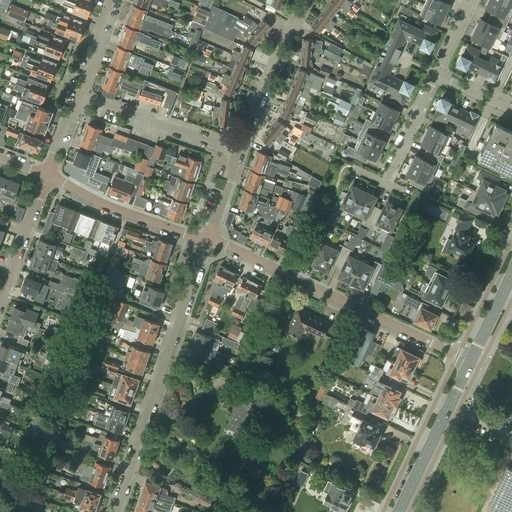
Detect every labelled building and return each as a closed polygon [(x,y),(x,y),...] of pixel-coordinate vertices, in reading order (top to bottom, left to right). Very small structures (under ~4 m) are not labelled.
[(90,13),(91,9),(66,0),(63,0),(62,5),(74,9),(73,13),(86,18),(88,14),(90,13)] [(66,0),(91,9),(93,5),(92,4),(93,0),(66,0)] [(214,0),(213,0),(207,0),(205,8),(210,10),(214,0)] [(281,9),(284,0),(273,0),(271,6),(276,8),(281,9)] [(331,0),(327,6),(336,12),(340,7),(345,11),(349,7),(340,0),(331,0)] [(426,0),(424,4),(446,15),(449,9),(447,8),(449,4),(441,0),(426,0)] [(511,12),(511,9),(492,0),(486,0),(485,4),(487,5),(485,9),(493,13),(491,18),(506,25),(511,12)] [(511,0),(492,0),(511,9),(511,0)] [(17,19),(21,8),(10,4),(6,15),(17,19)] [(199,17),(207,20),(211,11),(205,9),(194,4),(193,7),(191,6),(190,9),(191,10),(190,13),(194,15),(199,17)] [(276,8),(271,6),(266,4),(264,9),(274,13),(276,8)] [(446,15),(424,4),(419,15),(439,24),(441,20),(443,21),(446,15)] [(147,10),(133,5),(132,9),(130,8),(128,14),(171,30),(173,25),(146,14),(147,10)] [(211,11),(207,20),(203,28),(233,41),(235,36),(239,38),(241,36),(242,33),(247,38),(255,45),(271,26),(263,19),(258,25),(253,20),(245,16),(242,20),(238,18),(238,17),(229,13),(213,6),(211,11)] [(333,27),(336,23),(330,19),(336,12),(327,6),(319,16),(328,22),(333,27)] [(50,19),(56,21),(58,16),(46,12),(44,17),(50,19)] [(60,17),(58,16),(56,21),(83,32),(85,28),(83,26),(85,22),(71,17),(72,16),(62,12),(60,17)] [(171,30),(128,14),(126,19),(127,19),(126,23),(140,28),(142,23),(155,29),(154,32),(170,38),(173,31),(171,30)] [(405,38),(410,40),(416,28),(404,22),(406,16),(401,14),(387,44),(390,46),(399,50),(405,38)] [(203,28),(207,20),(199,17),(194,15),(190,26),(195,28),(202,31),(203,28)] [(328,22),(319,16),(311,26),(319,33),(324,27),(330,31),(333,27),(328,22)] [(506,25),(491,18),(489,23),(480,19),(478,23),(477,22),(474,28),(496,38),(499,40),(506,25)] [(81,36),(83,32),(56,21),(50,19),(48,24),(57,27),(55,32),(64,35),(78,41),(79,36),(81,36)] [(416,28),(410,40),(420,45),(420,47),(427,50),(428,49),(429,49),(433,42),(431,41),(436,31),(424,25),(421,30),(416,28)] [(139,31),(125,26),(124,29),(123,29),(121,34),(147,44),(150,46),(153,40),(142,36),(142,38),(137,36),(139,31)] [(471,34),(473,35),(471,39),(483,45),(488,47),(491,48),(496,38),(474,28),(471,34)] [(196,29),(193,38),(198,40),(201,31),(196,29)] [(340,32),(335,29),(331,33),(336,37),(340,32)] [(30,37),(36,39),(37,37),(33,35),(34,32),(27,30),(25,35),(30,37)] [(38,34),(37,37),(36,39),(63,50),(65,45),(64,44),(65,40),(51,34),(49,39),(38,34)] [(120,40),(118,44),(132,49),(134,43),(145,48),(147,44),(121,34),(119,40),(120,40)] [(61,55),(63,50),(36,39),(34,45),(45,49),(44,53),(58,59),(60,55),(61,55)] [(323,49),(313,48),(313,40),(303,39),(302,52),(319,53),(322,54),(323,49)] [(374,41),(371,47),(377,50),(380,44),(374,41)] [(339,55),(342,49),(330,43),(327,48),(339,55)] [(234,50),(232,54),(248,60),(253,49),(243,45),(240,52),(234,50)] [(131,52),(117,46),(116,50),(115,50),(113,55),(139,65),(141,66),(147,68),(149,64),(139,60),(140,58),(130,55),(131,52)] [(396,56),(399,50),(390,46),(387,52),(396,56)] [(477,72),(483,60),(477,57),(480,52),(467,46),(462,56),(461,56),(457,63),(459,64),(458,65),(465,69),(466,67),(477,72)] [(325,49),(322,54),(330,57),(332,53),(325,49)] [(23,54),(14,51),(11,58),(20,61),(23,54)] [(311,65),(312,57),(319,58),(319,53),(302,52),(301,65),(311,65)] [(387,52),(384,58),(393,62),(396,56),(387,52)] [(196,54),(193,62),(202,65),(205,57),(196,54)] [(233,68),(243,72),(248,60),(232,54),(230,59),(236,61),(233,68)] [(22,60),(55,72),(56,68),(55,67),(57,62),(43,57),(41,61),(24,55),(22,60)] [(112,61),(110,64),(124,70),(126,64),(137,68),(139,65),(113,55),(111,60),(112,61)] [(170,63),(176,65),(179,58),(173,55),(170,63)] [(387,90),(393,77),(388,75),(393,62),(384,58),(381,56),(367,87),(372,89),(374,84),(387,90)] [(488,62),(483,60),(477,72),(487,77),(486,79),(493,82),(503,62),(490,57),(488,62)] [(186,61),(179,58),(176,65),(183,68),(186,61)] [(53,77),(55,72),(22,60),(20,65),(37,72),(35,76),(49,81),(51,77),(53,77)] [(147,68),(141,66),(138,72),(147,76),(149,69),(147,68)] [(107,70),(105,76),(141,90),(143,84),(145,79),(141,78),(139,82),(133,80),(132,81),(121,77),(123,73),(109,67),(108,71),(107,70)] [(319,72),(328,76),(330,70),(321,67),(319,72)] [(224,73),(223,77),(239,84),(243,72),(233,68),(230,76),(224,73)] [(323,78),(299,68),(294,80),(310,87),(319,90),(321,86),(320,85),(323,78)] [(177,69),(173,78),(181,82),(185,72),(177,69)] [(118,87),(139,95),(138,98),(170,108),(177,92),(145,79),(143,84),(141,90),(105,76),(102,83),(103,84),(102,87),(116,92),(118,87)] [(328,76),(326,81),(334,85),(335,83),(336,79),(328,76)] [(16,83),(46,95),(48,90),(47,89),(48,85),(34,79),(34,80),(28,78),(27,81),(18,77),(16,83)] [(223,92),(233,96),(239,84),(223,77),(221,82),(226,85),(223,92)] [(403,82),(393,77),(387,90),(392,92),(389,97),(402,103),(407,93),(409,93),(412,86),(410,85),(411,84),(404,80),(403,82)] [(205,90),(215,94),(218,86),(202,80),(199,87),(205,90)] [(312,92),(313,88),(294,80),(289,92),(299,96),(308,100),(309,99),(318,103),(320,100),(310,96),(307,95),(309,91),(312,92)] [(44,100),(46,95),(16,83),(13,89),(23,92),(21,96),(27,98),(41,104),(43,100),(44,100)] [(324,87),(322,92),(332,96),(334,90),(327,87),(327,88),(324,87)] [(355,105),(357,102),(356,102),(359,95),(362,90),(356,87),(355,92),(350,103),(355,105)] [(5,90),(2,97),(11,101),(14,94),(5,90)] [(177,99),(183,101),(186,95),(180,92),(177,99)] [(299,96),(289,92),(284,104),(300,110),(302,106),(296,103),(299,96)] [(364,98),(359,95),(356,102),(357,102),(361,105),(364,98)] [(453,121),(459,108),(449,104),(450,102),(442,98),(442,100),(440,99),(436,107),(438,107),(433,118),(446,124),(448,119),(453,121)] [(214,106),(214,109),(213,111),(231,112),(232,100),(221,99),(220,107),(214,106)] [(335,110),(335,111),(346,116),(351,104),(340,99),(338,105),(335,110)] [(326,106),(335,110),(338,105),(329,100),(326,106)] [(52,112),(21,101),(18,110),(34,117),(34,116),(49,122),(52,112)] [(376,112),(396,121),(398,115),(397,114),(399,110),(380,101),(376,112)] [(284,104),(279,115),(290,120),(293,112),(299,115),(300,110),(284,104)] [(14,118),(16,110),(10,108),(7,115),(14,118)] [(470,112),(469,113),(459,108),(453,121),(458,123),(456,129),(468,135),(478,115),(470,112)] [(17,110),(15,117),(27,122),(25,128),(35,131),(35,130),(44,133),(49,122),(34,116),(34,117),(18,110),(17,110)] [(213,111),(213,116),(219,116),(219,124),(229,126),(231,112),(213,111)] [(396,121),(376,112),(371,121),(366,119),(363,124),(378,131),(380,126),(389,130),(391,126),(393,127),(396,121)] [(304,120),(315,124),(318,118),(307,113),(304,120)] [(345,118),(336,115),(333,122),(342,126),(345,118)] [(286,126),(278,119),(269,129),(283,140),(286,137),(281,132),(286,126)] [(501,173),(507,174),(511,176),(511,172),(511,131),(495,123),(478,160),(501,171),(501,173)] [(108,144),(123,149),(125,143),(113,138),(113,140),(99,135),(101,130),(88,124),(86,128),(85,128),(82,135),(108,145),(108,144)] [(312,128),(302,124),(300,129),(310,133),(312,128)] [(358,140),(381,151),(384,145),(382,144),(384,140),(376,136),(378,131),(363,124),(356,139),(358,140)] [(423,134),(443,144),(448,133),(441,130),(430,125),(428,129),(426,128),(423,134)] [(299,137),(302,131),(294,126),(290,133),(299,137)] [(19,132),(19,131),(7,127),(5,133),(17,137),(19,132)] [(269,146),(275,140),(280,144),(283,140),(269,129),(261,139),(269,146)] [(42,141),(19,132),(17,137),(19,138),(17,143),(20,144),(19,147),(31,152),(32,149),(38,151),(42,141)] [(439,153),(443,144),(423,134),(423,136),(424,136),(420,145),(429,149),(426,154),(441,161),(444,156),(439,153)] [(113,147),(108,145),(82,135),(80,140),(81,141),(80,144),(94,149),(101,152),(102,149),(111,153),(113,147)] [(129,151),(133,140),(127,138),(123,149),(129,151)] [(134,153),(138,141),(133,140),(129,151),(134,153)] [(348,146),(346,150),(345,150),(344,150),(343,151),(342,152),(342,153),(342,154),(343,154),(343,155),(344,155),(345,155),(346,155),(347,154),(364,162),(366,156),(375,160),(377,156),(378,157),(381,151),(358,140),(354,149),(348,146)] [(139,154),(143,143),(138,141),(134,153),(139,154)] [(144,156),(148,145),(143,143),(139,154),(143,156),(144,156)] [(151,156),(155,157),(163,160),(167,149),(156,144),(155,147),(151,156)] [(151,156),(155,147),(148,145),(144,156),(150,158),(151,156)] [(289,154),(279,149),(276,155),(285,160),(289,154)] [(100,186),(102,181),(93,178),(101,157),(91,153),(90,156),(77,151),(73,162),(74,162),(73,165),(80,167),(81,165),(86,167),(83,174),(83,173),(82,174),(89,177),(88,182),(100,186)] [(253,160),(279,168),(280,165),(270,161),(271,156),(257,151),(256,155),(255,154),(253,160)] [(409,164),(429,174),(434,176),(441,161),(426,154),(424,159),(416,155),(414,159),(412,158),(409,164)] [(143,156),(140,163),(148,166),(150,158),(144,156),(143,156)] [(172,157),(170,162),(198,172),(201,165),(200,165),(201,161),(187,156),(185,161),(172,157)] [(267,168),(278,172),(279,168),(253,160),(252,165),(253,165),(251,169),(266,173),(267,168)] [(197,177),(198,172),(172,163),(170,162),(167,161),(166,165),(171,166),(170,172),(194,180),(195,177),(197,177)] [(424,183),(429,174),(409,164),(406,170),(408,171),(406,175),(415,179),(412,185),(427,192),(430,186),(424,183)] [(456,167),(452,165),(451,166),(450,165),(447,171),(453,174),(456,167)] [(144,175),(150,178),(153,168),(152,167),(148,166),(145,173),(144,175)] [(143,175),(143,174),(137,171),(135,176),(126,173),(123,181),(115,178),(116,177),(115,177),(108,193),(118,197),(118,196),(127,199),(130,191),(136,193),(135,196),(143,175)] [(265,175),(251,171),(250,174),(249,174),(247,179),(272,188),(274,184),(263,180),(265,175)] [(471,189),(502,203),(506,194),(503,193),(504,190),(494,185),(497,179),(480,171),(477,178),(483,180),(480,185),(478,184),(475,190),(471,188),(471,189)] [(165,179),(163,183),(191,192),(193,187),(192,187),(193,183),(171,175),(169,180),(165,179)] [(13,181),(7,179),(1,194),(0,197),(0,199),(13,204),(17,196),(15,195),(19,183),(18,183),(18,181),(13,180),(13,181)] [(266,195),(268,190),(271,191),(272,188),(247,179),(245,184),(246,184),(245,188),(259,193),(266,195)] [(190,197),(191,192),(163,183),(162,187),(168,189),(166,193),(173,195),(173,196),(187,201),(188,197),(190,197)] [(140,185),(136,195),(141,196),(145,187),(140,185)] [(365,188),(355,186),(354,187),(352,185),(347,196),(340,193),(332,210),(339,213),(342,207),(346,209),(345,211),(352,214),(350,219),(365,188),(365,187),(365,188)] [(307,191),(315,194),(317,189),(310,186),(307,191)] [(365,188),(350,219),(352,215),(359,218),(360,216),(364,218),(362,223),(368,227),(376,209),(370,207),(375,197),(372,195),(373,194),(365,188)] [(471,189),(474,190),(465,201),(459,198),(456,205),(480,216),(483,209),(493,214),(494,211),(498,213),(502,203),(471,189)] [(258,195),(244,190),(243,193),(242,193),(240,198),(266,207),(267,204),(257,200),(258,195)] [(298,193),(293,191),(290,200),(292,201),(294,202),(298,193)] [(414,192),(410,201),(407,207),(419,213),(421,207),(420,207),(422,203),(423,203),(426,198),(422,196),(423,194),(416,191),(415,193),(414,192)] [(306,196),(299,193),(293,205),(293,206),(291,209),(298,212),(300,209),(306,196)] [(147,199),(136,195),(133,204),(144,208),(147,199)] [(278,208),(281,209),(285,198),(279,196),(275,206),(278,208)] [(306,214),(313,199),(307,196),(300,211),(306,214)] [(185,207),(186,203),(172,198),(170,203),(160,200),(158,203),(184,212),(186,207),(185,207)] [(239,204),(238,207),(252,212),(254,207),(265,210),(266,207),(240,198),(238,203),(239,204)] [(285,198),(281,209),(288,211),(292,201),(285,198)] [(400,204),(390,203),(387,202),(382,212),(376,209),(368,227),(374,230),(377,224),(382,226),(381,228),(389,232),(387,236),(401,209),(399,208),(401,204),(400,204)] [(180,221),(181,217),(183,218),(184,212),(158,203),(157,207),(160,208),(158,213),(180,221)] [(52,221),(61,225),(68,208),(58,204),(54,213),(50,211),(46,221),(44,227),(42,232),(47,234),(52,221)] [(12,219),(20,221),(25,208),(18,205),(12,219)] [(269,217),(272,219),(273,219),(278,208),(275,206),(274,206),(273,207),(271,211),(269,217)] [(78,211),(68,208),(61,225),(71,229),(78,211)] [(88,215),(78,211),(71,229),(81,233),(88,215)] [(232,228),(235,212),(228,211),(225,227),(232,228)] [(441,251),(446,253),(445,254),(454,258),(456,252),(466,257),(475,239),(464,234),(472,219),(460,213),(456,221),(459,223),(451,240),(447,238),(441,251)] [(0,215),(0,221),(7,224),(9,219),(0,215)] [(98,219),(88,215),(81,233),(91,237),(98,219)] [(252,240),(257,242),(269,217),(266,216),(263,222),(261,220),(257,222),(249,237),(253,239),(252,240)] [(267,229),(272,219),(269,217),(257,242),(262,245),(262,244),(266,245),(272,232),(267,229)] [(108,223),(98,219),(91,237),(101,240),(108,223)] [(118,227),(108,223),(101,240),(111,244),(118,227)] [(270,249),(275,251),(287,227),(284,225),(282,230),(276,228),(268,246),(271,248),(270,249)] [(281,252),(284,254),(290,241),(293,236),(288,234),(291,228),(287,227),(275,251),(280,254),(281,252)] [(125,237),(137,241),(139,233),(128,229),(128,230),(123,228),(121,235),(125,237)] [(337,264),(346,247),(339,244),(337,248),(325,241),(327,237),(326,237),(313,265),(315,266),(313,269),(314,269),(324,271),(324,270),(327,272),(332,261),(337,264)] [(37,244),(54,250),(61,252),(62,248),(55,246),(55,245),(39,239),(37,244)] [(146,240),(144,244),(170,253),(172,248),(171,247),(172,244),(158,239),(157,242),(152,240),(151,242),(146,240)] [(131,246),(140,250),(142,246),(154,251),(152,256),(166,261),(167,258),(169,258),(170,253),(144,244),(142,243),(133,240),(131,246)] [(61,253),(61,252),(54,250),(37,244),(34,252),(50,258),(53,250),(61,253)] [(116,245),(115,249),(112,255),(120,258),(124,248),(116,245)] [(85,261),(88,252),(73,246),(69,256),(85,261)] [(105,258),(110,260),(112,255),(115,249),(109,247),(105,258)] [(349,286),(363,255),(361,259),(355,256),(354,258),(349,256),(352,250),(346,247),(337,264),(343,267),(338,277),(341,278),(341,279),(348,286),(349,286)] [(53,273),(55,268),(56,268),(58,261),(50,258),(34,252),(29,265),(45,271),(46,271),(53,273)] [(122,259),(120,258),(112,255),(110,260),(108,265),(109,265),(117,269),(122,259)] [(363,255),(349,286),(359,288),(359,287),(362,288),(367,278),(373,281),(381,264),(374,261),(372,267),(367,264),(368,262),(362,259),(364,255),(363,255)] [(392,265),(395,259),(387,255),(383,261),(392,265)] [(131,262),(133,263),(137,264),(163,273),(165,268),(164,268),(165,264),(148,258),(144,261),(141,260),(139,259),(133,257),(131,262)] [(401,270),(383,262),(375,280),(381,283),(392,288),(395,282),(400,281),(398,276),(401,270)] [(137,264),(133,263),(131,269),(138,271),(139,274),(146,276),(145,277),(159,282),(161,278),(162,278),(163,273),(137,264)] [(119,270),(117,269),(109,265),(95,297),(91,309),(90,310),(101,314),(119,270)] [(453,280),(435,272),(436,269),(428,265),(426,270),(425,271),(425,273),(426,274),(427,276),(432,278),(429,284),(431,285),(449,294),(452,286),(451,285),(453,280)] [(216,297),(218,294),(229,269),(226,267),(224,268),(220,266),(213,279),(217,281),(212,291),(211,295),(216,297)] [(233,271),(229,269),(218,294),(222,296),(227,286),(231,288),(238,274),(233,272),(233,271)] [(62,274),(59,284),(66,287),(74,289),(78,280),(62,274)] [(34,299),(42,302),(46,292),(44,291),(46,285),(25,277),(21,289),(35,294),(34,299)] [(233,308),(238,310),(253,280),(249,279),(248,279),(243,277),(237,290),(241,292),(233,308)] [(238,310),(244,313),(251,297),(255,299),(261,285),(257,283),(256,282),(253,280),(238,310)] [(375,280),(370,291),(376,294),(381,283),(375,280)] [(66,287),(59,284),(50,281),(47,287),(64,293),(66,287)] [(445,301),(449,294),(431,285),(429,284),(425,282),(419,295),(441,305),(443,301),(445,301)] [(164,292),(147,285),(144,285),(138,302),(144,305),(146,300),(161,305),(164,298),(162,297),(164,292)] [(212,304),(216,297),(211,295),(207,302),(212,304)] [(407,295),(403,303),(419,310),(414,321),(430,329),(430,328),(432,329),(435,323),(433,322),(437,315),(426,310),(428,305),(407,295)] [(87,307),(91,309),(95,297),(91,296),(87,307)] [(221,300),(216,297),(212,304),(218,307),(221,300)] [(112,318),(117,319),(121,321),(128,304),(119,300),(112,318)] [(26,311),(14,307),(10,318),(27,324),(31,326),(39,329),(41,323),(35,321),(40,307),(34,305),(32,310),(27,308),(26,311)] [(304,327),(323,336),(329,324),(298,309),(292,322),(288,321),(284,329),(292,333),(292,334),(294,335),(295,334),(300,336),(304,327)] [(101,314),(90,310),(86,321),(97,325),(101,314)] [(244,313),(238,310),(235,316),(241,319),(244,313)] [(144,319),(135,316),(132,325),(155,333),(157,328),(158,328),(159,326),(158,324),(159,323),(144,318),(144,319)] [(6,329),(23,336),(27,324),(10,318),(6,329)] [(121,331),(124,332),(122,337),(133,341),(134,337),(152,343),(152,342),(154,342),(154,339),(154,338),(155,333),(132,325),(121,321),(117,319),(115,324),(115,326),(122,328),(121,331)] [(206,319),(202,328),(214,333),(218,324),(206,319)] [(374,356),(379,345),(370,340),(374,333),(355,324),(352,329),(343,350),(349,354),(347,360),(358,365),(365,352),(374,356)] [(67,330),(54,326),(51,334),(64,339),(67,330)] [(232,326),(227,336),(235,340),(240,330),(232,326)] [(213,343),(218,344),(219,340),(195,331),(193,337),(196,338),(194,343),(211,350),(213,343)] [(78,338),(87,341),(88,336),(80,333),(78,338)] [(234,347),(237,341),(223,336),(221,342),(234,347)] [(1,344),(0,345),(0,357),(13,362),(17,363),(19,364),(22,355),(26,356),(28,351),(24,350),(7,343),(6,347),(1,344)] [(222,359),(213,356),(215,351),(211,350),(194,343),(192,348),(190,348),(187,354),(205,360),(205,362),(219,367),(222,359)] [(125,355),(130,357),(146,362),(148,358),(147,356),(149,350),(129,344),(125,355)] [(395,362),(412,370),(418,357),(401,349),(396,347),(390,360),(391,360),(395,362)] [(45,358),(55,362),(57,357),(47,353),(45,358)] [(146,362),(130,357),(125,355),(123,361),(121,367),(141,374),(143,368),(145,367),(146,362)] [(76,356),(72,370),(74,371),(77,372),(82,359),(76,356)] [(0,357),(0,370),(4,371),(3,374),(0,375),(0,378),(8,381),(18,385),(20,379),(19,377),(13,375),(17,363),(13,362),(0,357)] [(57,358),(50,376),(60,380),(67,362),(57,358)] [(119,364),(103,358),(101,364),(109,366),(117,369),(119,364)] [(391,360),(386,372),(400,379),(401,375),(408,378),(412,370),(395,362),(391,360)] [(375,365),(372,372),(381,376),(384,370),(375,365)] [(340,379),(343,374),(335,370),(333,375),(340,379)] [(76,384),(79,373),(77,372),(74,371),(70,382),(76,384)] [(381,376),(372,372),(369,371),(365,378),(377,384),(375,388),(379,390),(376,396),(395,405),(401,393),(399,392),(400,391),(384,384),(384,383),(379,380),(381,376)] [(116,372),(115,374),(112,384),(136,392),(139,383),(137,383),(138,379),(122,373),(122,374),(117,372),(116,372)] [(0,387),(5,389),(6,387),(8,381),(0,378),(0,387)] [(136,392),(112,384),(108,396),(130,403),(131,399),(134,400),(136,392)] [(324,394),(327,387),(321,384),(315,397),(321,400),(324,394)] [(57,388),(47,385),(44,393),(54,397),(57,388)] [(262,404),(253,401),(253,400),(245,398),(247,392),(234,388),(224,385),(219,399),(234,404),(226,427),(242,432),(246,419),(255,422),(257,415),(258,415),(262,404)] [(326,394),(325,394),(322,402),(333,408),(337,399),(329,395),(326,394)] [(363,412),(366,407),(387,418),(390,411),(392,412),(395,405),(376,396),(371,394),(366,404),(355,399),(355,400),(352,407),(363,412)] [(0,400),(9,404),(11,399),(1,396),(0,395),(0,400)] [(96,401),(105,404),(107,399),(98,395),(96,401)] [(52,406),(54,399),(48,396),(45,403),(52,406)] [(60,414),(65,401),(56,398),(51,410),(60,414)] [(350,398),(347,404),(352,407),(355,400),(350,398)] [(0,400),(0,405),(7,408),(9,404),(0,400)] [(104,415),(126,422),(128,418),(127,416),(129,411),(109,404),(108,409),(107,408),(104,415)] [(125,426),(126,422),(104,415),(99,412),(95,424),(121,433),(123,427),(125,426)] [(29,433),(39,436),(40,437),(42,433),(47,418),(36,414),(29,433)] [(362,441),(368,444),(373,447),(375,447),(376,446),(380,438),(377,437),(382,429),(351,414),(349,420),(352,421),(349,428),(357,432),(351,446),(358,450),(362,441)] [(39,436),(39,438),(50,442),(51,436),(53,431),(45,428),(43,433),(42,433),(40,437),(39,436)] [(98,438),(86,433),(84,439),(115,450),(117,446),(118,446),(120,441),(119,441),(119,440),(100,433),(98,438)] [(50,442),(39,438),(34,451),(46,455),(50,442)] [(84,439),(82,444),(92,447),(91,451),(112,459),(112,458),(114,459),(115,453),(114,453),(115,450),(84,439)] [(38,467),(42,455),(34,453),(30,464),(38,467)] [(83,463),(82,468),(107,477),(109,471),(108,471),(109,466),(95,462),(94,467),(83,463)] [(511,511),(511,467),(506,465),(504,470),(484,511),(511,511)] [(105,483),(107,477),(82,468),(74,466),(72,471),(82,474),(81,479),(103,486),(104,482),(105,483)] [(310,472),(319,476),(321,471),(313,467),(310,472)] [(308,474),(300,470),(294,483),(302,486),(308,474)] [(46,482),(59,487),(62,478),(49,474),(46,482)] [(23,478),(19,492),(28,495),(33,481),(23,478)] [(344,511),(345,509),(346,508),(347,507),(347,506),(348,505),(348,504),(348,503),(349,501),(348,501),(351,494),(344,491),(345,488),(328,480),(323,490),(327,492),(323,501),(331,505),(330,507),(330,510),(330,511),(339,511),(341,509),(344,511)] [(168,492),(166,489),(145,482),(144,486),(143,485),(141,491),(157,496),(164,499),(173,502),(174,502),(176,497),(167,494),(168,492)] [(74,490),(66,487),(64,492),(98,504),(100,499),(99,498),(100,494),(78,486),(77,490),(74,489),(74,490)] [(157,496),(141,491),(139,496),(140,497),(138,502),(153,508),(153,507),(153,506),(170,511),(172,507),(173,502),(164,499),(157,496)] [(64,492),(63,497),(70,500),(75,502),(73,508),(80,510),(81,508),(90,511),(93,511),(95,509),(96,509),(98,504),(64,492)] [(0,511),(8,511),(9,511),(12,502),(0,497),(0,511)] [(166,511),(153,507),(153,508),(138,502),(138,503),(136,503),(135,508),(136,508),(134,511),(166,511)]
